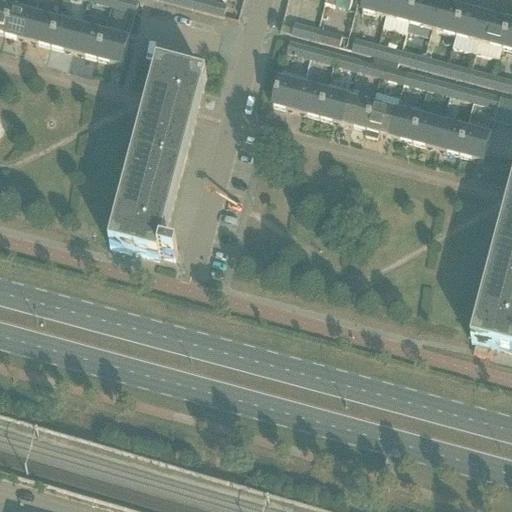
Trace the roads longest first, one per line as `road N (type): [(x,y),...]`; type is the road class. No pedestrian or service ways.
road 1 (primary): [(0,341),(511,477)]
road 2 (primary): [(511,431),(0,296)]
road 3 (residential): [(189,268),(263,0)]
